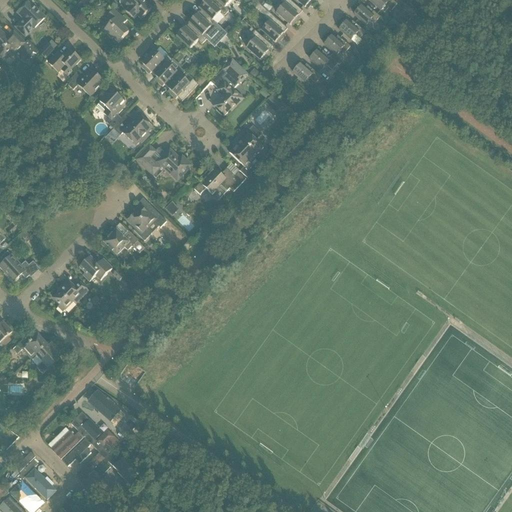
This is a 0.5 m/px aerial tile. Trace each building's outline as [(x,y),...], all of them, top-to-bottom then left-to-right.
[(83,12),(90,5),(93,2),(90,0),(83,0),(77,7),(83,12)] [(141,20),(151,10),(141,0),(131,0),(126,6),(128,8),(125,12),(134,20),(137,16),(141,20)] [(202,6),(199,9),(201,11),(202,11),(213,21),(220,13),(224,17),(229,12),(225,8),(215,0),(207,0),(207,1),(206,0),(204,0),(201,4),(202,6)] [(215,0),(225,8),(232,0),(236,4),(240,0),(215,0)] [(295,24),(300,19),(298,17),(302,12),(288,0),(281,0),(280,2),(284,6),(277,14),(290,26),(293,22),(295,24)] [(310,7),(315,1),(313,0),(295,0),(305,9),(308,5),(310,7)] [(369,0),(384,14),(384,13),(388,9),(391,12),(397,5),(391,0),(369,0)] [(33,10),(27,3),(16,14),(22,20),(20,22),(15,28),(25,38),(32,30),(33,30),(44,19),(34,9),(33,10)] [(412,18),(417,12),(410,6),(407,3),(402,9),(412,18)] [(280,42),(285,36),(283,35),(287,30),(259,4),(254,10),(269,23),(262,32),(265,35),(262,38),(270,45),(273,42),(275,43),(278,40),(280,42)] [(380,18),(367,7),(365,10),(361,7),(354,15),(366,26),(370,21),(374,24),(380,18)] [(118,44),(129,34),(121,27),(126,22),(119,15),(114,10),(107,18),(112,23),(103,33),(111,40),(113,39),(118,44)] [(202,11),(201,11),(197,16),(195,14),(191,19),(192,21),(189,24),(202,37),(203,36),(207,40),(215,48),(213,46),(220,39),(226,34),(227,35),(213,21),(202,11)] [(398,33),(402,28),(393,20),(388,25),(398,33)] [(365,33),(352,22),(350,25),(347,22),(339,30),(357,46),(361,41),(359,39),(365,33)] [(202,37),(189,24),(185,29),(183,27),(178,32),(180,34),(177,38),(190,50),(198,42),(202,45),(207,40),(203,36),(202,37)] [(26,42),(24,44),(20,40),(13,33),(7,39),(0,32),(0,56),(2,59),(8,52),(13,57),(18,51),(21,54),(20,56),(29,61),(30,59),(33,54),(36,55),(36,56),(38,54),(26,42)] [(265,59),(270,54),(268,52),(273,47),(270,45),(262,38),(255,32),(250,37),(254,41),(247,49),(253,54),(260,61),(263,57),(265,59)] [(350,48),(338,37),(335,40),(332,37),(324,45),(337,56),(341,51),(344,54),(350,48)] [(378,53),(382,48),(378,44),(374,49),(378,53)] [(48,45),(39,54),(41,55),(45,59),(45,60),(54,51),(48,45)] [(81,61),(70,51),(63,58),(58,54),(51,61),(48,64),(59,74),(61,71),(67,78),(72,73),(71,72),(74,68),(81,61)] [(163,60),(155,52),(143,65),(146,68),(144,70),(149,75),(151,73),(156,78),(168,65),(172,61),(167,56),(163,60)] [(320,55),(317,52),(310,60),(322,71),(326,66),(332,71),(338,65),(323,52),(320,55)] [(332,55),(330,58),(338,65),(339,66),(341,63),(332,55)] [(224,69),(211,83),(217,89),(218,90),(217,92),(218,93),(224,98),(221,101),(220,100),(213,107),(216,110),(216,111),(221,116),(222,116),(224,117),(230,111),(231,112),(240,103),(243,100),(237,94),(233,91),(238,86),(248,76),(240,69),(231,61),(230,63),(226,66),(224,69)] [(176,72),(168,65),(156,78),(159,81),(157,83),(162,88),(164,86),(169,90),(181,77),(185,73),(180,68),(176,72)] [(321,78),(306,65),(304,68),(300,65),(293,73),(305,84),(309,79),(315,85),(321,78)] [(104,83),(96,75),(97,73),(92,68),(83,76),(79,72),(71,80),(73,81),(68,86),(73,91),(78,86),(90,98),(97,90),(104,83)] [(255,79),(259,74),(254,70),(250,75),(255,79)] [(189,85),(181,77),(169,90),(172,93),(170,95),(175,100),(177,98),(182,103),(189,95),(198,86),(193,81),(189,85)] [(338,93),(344,88),(333,79),(328,85),(338,93)] [(19,93),(23,89),(24,89),(16,81),(13,84),(17,88),(16,90),(19,93)] [(112,129),(117,124),(122,119),(117,115),(123,110),(119,107),(124,102),(112,91),(100,103),(100,104),(97,107),(103,113),(110,120),(106,123),(112,129)] [(272,96),(265,104),(269,108),(276,114),(283,107),(276,100),(272,96)] [(323,109),(329,102),(324,98),(319,105),(323,109)] [(117,124),(112,129),(120,137),(123,133),(135,145),(138,142),(141,144),(149,136),(146,133),(151,128),(139,116),(133,122),(126,115),(124,117),(122,119),(117,124)] [(264,149),(256,141),(261,135),(253,127),(247,133),(248,135),(241,142),(240,142),(229,153),(244,167),(240,172),(247,179),(252,174),(249,171),(257,162),(254,159),(264,149)] [(155,153),(149,148),(136,161),(153,177),(162,167),(177,182),(192,167),(184,160),(182,162),(170,151),(165,155),(159,149),(155,153)] [(114,174),(119,169),(112,162),(107,167),(114,174)] [(246,180),(238,173),(240,172),(231,164),(223,173),(225,175),(223,177),(217,171),(213,175),(211,173),(194,190),(200,196),(206,190),(212,195),(220,187),(227,192),(230,190),(233,193),(246,180)] [(172,203),(166,210),(174,217),(180,210),(172,203)] [(146,229),(153,222),(160,229),(166,222),(149,205),(145,210),(141,206),(136,211),(135,210),(132,210),(131,212),(131,214),(132,215),(127,220),(136,229),(134,231),(144,242),(151,234),(146,229)] [(104,241),(100,244),(107,251),(109,249),(116,256),(124,248),(126,250),(129,250),(137,242),(135,240),(128,233),(124,237),(117,230),(117,231),(105,243),(104,241)] [(24,233),(20,237),(24,241),(28,238),(29,237),(25,232),(24,233)] [(10,257),(7,253),(0,258),(3,263),(0,265),(0,269),(12,283),(21,275),(25,280),(33,272),(26,265),(25,263),(20,267),(11,256),(10,257)] [(98,265),(90,258),(80,269),(85,274),(83,277),(89,283),(96,277),(100,281),(112,269),(110,267),(103,260),(98,265)] [(117,271),(113,275),(119,281),(123,277),(117,271)] [(135,287),(141,281),(137,276),(131,282),(135,287)] [(74,288),(68,281),(57,291),(59,293),(52,299),(60,306),(58,308),(63,313),(74,302),(76,305),(88,292),(79,283),(74,288)] [(94,302),(97,298),(92,293),(89,296),(94,302)] [(0,349),(3,348),(10,341),(7,337),(11,333),(6,327),(4,329),(0,325),(0,349)] [(45,346),(36,337),(29,343),(25,339),(12,351),(16,355),(22,350),(30,360),(50,343),(49,342),(45,346)] [(54,356),(58,352),(50,343),(30,360),(31,360),(35,356),(41,363),(35,368),(42,375),(58,361),(54,356)] [(49,373),(39,382),(42,386),(51,379),(53,378),(49,373)] [(125,416),(114,406),(114,405),(108,399),(107,400),(98,393),(89,403),(116,427),(125,416)] [(75,420),(82,427),(90,420),(82,412),(75,420)] [(96,440),(103,432),(90,420),(82,427),(96,440)] [(71,425),(85,439),(89,435),(75,421),(71,425)] [(61,462),(85,439),(75,430),(52,452),(61,462)] [(107,430),(96,441),(109,454),(115,448),(120,443),(107,430)] [(103,449),(89,435),(85,439),(99,454),(103,449)] [(85,439),(61,462),(67,468),(76,460),(87,448),(91,445),(85,439)] [(124,447),(120,443),(115,448),(119,452),(124,447)] [(91,453),(87,448),(76,460),(80,464),(91,453)] [(113,468),(117,463),(103,449),(99,454),(113,468)] [(96,472),(107,462),(99,454),(76,476),(84,484),(96,472)] [(125,457),(114,468),(130,484),(141,473),(125,457)] [(38,466),(34,461),(19,475),(23,480),(38,466)] [(107,462),(96,472),(102,478),(113,468),(107,462)] [(37,471),(26,481),(46,503),(58,491),(37,471)] [(9,494),(23,480),(19,475),(5,489),(9,494)] [(35,511),(43,504),(23,483),(11,494),(29,511),(35,511)] [(134,495),(127,488),(116,498),(124,505),(134,495)] [(5,489),(0,494),(0,502),(9,494),(5,489)] [(63,510),(64,511),(85,511),(73,500),(63,510)]
